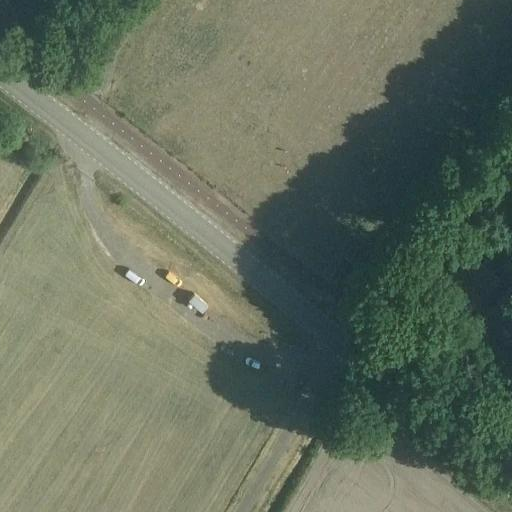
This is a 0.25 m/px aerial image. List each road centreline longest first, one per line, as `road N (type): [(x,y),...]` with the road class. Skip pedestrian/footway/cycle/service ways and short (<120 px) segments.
road 1 (tertiary): [(346,346),(0,77)]
road 2 (tertiary): [(511,483),(346,346)]
road 3 (unclassified): [(243,511),(346,346)]
